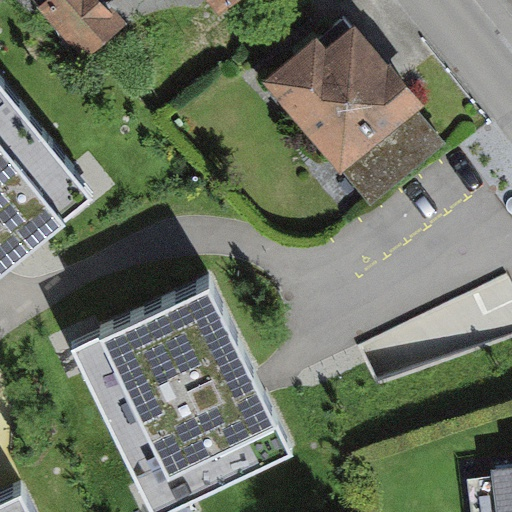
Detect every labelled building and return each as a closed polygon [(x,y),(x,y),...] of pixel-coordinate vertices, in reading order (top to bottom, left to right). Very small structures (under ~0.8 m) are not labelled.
[(126,23),(107,0),(46,0),(43,3),(86,55),(126,23)] [(449,140),(354,24),(331,42),(322,33),(271,74),(375,201),(449,140)] [(0,266),(94,190),(0,76),(0,266)] [(215,274),(73,342),(154,511),(161,511),(298,448),(215,274)] [(0,511),(33,511),(21,486),(0,495),(0,511)]
